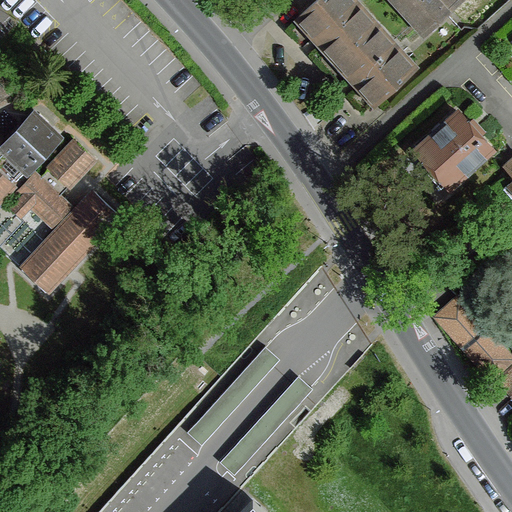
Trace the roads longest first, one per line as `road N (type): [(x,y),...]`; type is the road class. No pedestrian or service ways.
road 1 (residential): [(381,279),(210,453),(167,511)]
road 2 (residential): [(320,182),(511,9)]
road 3 (residential): [(511,481),(404,319)]
road 4 (residential): [(320,182),(224,54)]
road 5 (residential): [(404,319),(511,220)]
